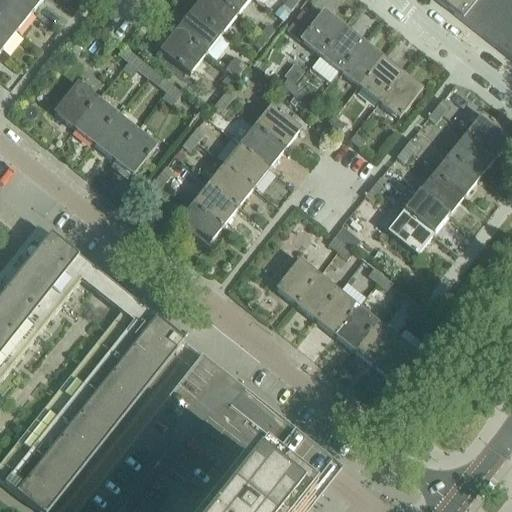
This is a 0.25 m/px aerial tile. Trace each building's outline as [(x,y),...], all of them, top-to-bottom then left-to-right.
[(33,16),(12,0),(0,0),(0,22),(17,36),(33,16)] [(45,0),(12,0),(33,16),(45,0)] [(212,0),(204,0),(192,16),(221,39),(237,20),(212,0)] [(252,0),(212,0),(237,20),(253,0),(252,0)] [(291,14),(298,5),(291,0),(290,0),(284,9),(291,14)] [(511,0),(432,0),(511,63),(511,0)] [(280,11),(275,18),(283,24),(288,18),(281,12),(280,11)] [(287,35),(300,45),(320,61),(344,31),(324,15),(315,26),(302,16),(287,35)] [(192,16),(176,35),(206,59),(221,39),(192,16)] [(17,36),(0,22),(0,54),(1,55),(17,36)] [(268,29),(260,38),(267,44),(274,35),(268,29)] [(363,47),(344,31),(320,61),(340,77),(363,47)] [(190,79),(206,59),(176,35),(160,55),(190,79)] [(260,53),(267,44),(260,38),(253,48),(260,53)] [(383,62),(363,47),(340,77),(359,92),(383,62)] [(128,66),(133,59),(124,52),(119,58),(128,66)] [(143,67),(133,59),(128,66),(137,73),(143,67)] [(236,83),(246,71),(235,62),(225,74),(229,77),(236,83)] [(402,78),(383,62),(359,92),(379,108),(402,78)] [(228,93),(236,83),(229,77),(221,88),(228,93)] [(422,94),(402,78),(379,108),(398,124),(422,94)] [(158,90),(167,97),(173,90),(163,83),(158,90)] [(287,84),(282,90),(291,98),(296,91),(287,84)] [(78,88),(54,117),(74,133),(98,104),(78,88)] [(182,98),(173,90),(167,97),(176,105),(182,98)] [(305,98),(296,91),(291,98),(300,105),(305,98)] [(235,99),(228,94),(221,103),(228,109),(235,99)] [(228,109),(221,103),(213,112),(220,118),(228,109)] [(98,104),(74,133),(94,149),(117,119),(98,104)] [(449,110),(443,104),(436,112),(443,118),(449,110)] [(271,110),(255,130),(285,154),(301,134),(271,110)] [(443,118),(436,112),(428,123),(435,128),(443,118)] [(117,119),(94,149),(113,165),(137,135),(117,119)] [(482,119),(466,139),(495,162),(511,142),(482,119)] [(339,137),(345,130),(335,122),(330,129),(339,137)] [(285,154),(255,130),(240,150),(270,173),(285,154)] [(197,133),(190,142),(197,147),(204,138),(197,133)] [(137,135),(113,165),(133,180),(157,151),(137,135)] [(350,145),(359,152),(365,146),(355,138),(350,145)] [(495,162),(466,139),(450,158),(480,182),(495,162)] [(197,147),(190,142),(182,151),(189,157),(197,147)] [(411,143),(404,153),(411,158),(418,149),(411,143)] [(270,173),(240,150),(224,169),(254,193),(270,173)] [(411,158),(404,153),(396,162),(403,167),(411,158)] [(480,182),(450,158),(435,178),(464,201),(480,182)] [(254,193),(224,169),(209,189),(238,212),(254,193)] [(166,172),(158,181),(165,186),(173,177),(166,172)] [(464,201),(435,178),(419,197),(449,221),(464,201)] [(158,181),(151,190),(158,196),(165,186),(158,181)] [(380,182),(373,192),(379,197),(387,188),(380,182)] [(238,212),(209,189),(193,208),(223,232),(238,212)] [(372,207),(379,197),(373,192),(365,201),(372,207)] [(449,221),(419,197),(404,216),(433,240),(449,221)] [(223,232),(193,208),(177,228),(207,252),(223,232)] [(433,240),(404,216),(387,237),(417,260),(433,240)] [(0,387),(91,273),(45,236),(35,248),(40,253),(7,295),(1,290),(0,291),(0,387)] [(351,238),(344,247),(353,254),(360,245),(351,238)] [(328,249),(338,256),(343,249),(334,242),(328,249)] [(352,257),(343,249),(338,256),(347,264),(352,257)] [(275,294),(295,310),(319,280),(299,264),(275,294)] [(367,280),(377,288),(382,281),(373,273),(367,280)] [(319,280),(295,310),(315,325),(338,296),(319,280)] [(393,289),(382,281),(377,288),(387,296),(393,289)] [(338,296),(315,325),(334,341),(358,311),(338,296)] [(407,311),(416,319),(421,312),(412,304),(407,311)] [(32,511),(52,511),(176,358),(185,347),(132,305),(0,469),(0,486),(21,503),(32,511)] [(358,311),(334,341),(354,356),(377,327),(358,311)] [(421,312),(416,319),(425,326),(431,319),(421,312)] [(377,327),(354,356),(373,372),(397,342),(377,327)] [(397,342),(373,372),(393,388),(417,358),(397,342)] [(300,511),(315,495),(322,485),(328,478),(336,468),(202,361),(82,511),(300,511)]
